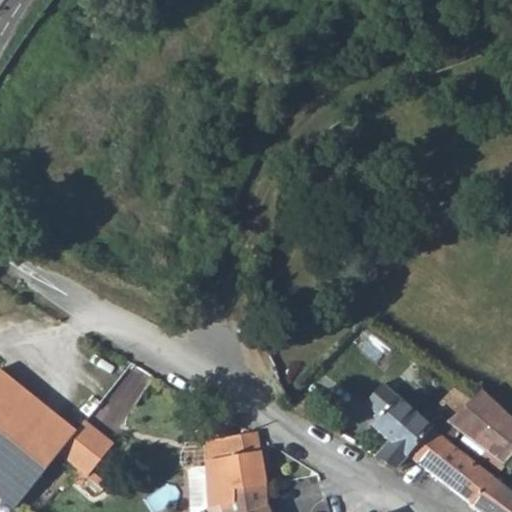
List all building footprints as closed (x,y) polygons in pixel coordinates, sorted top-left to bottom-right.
[(0,502),(13,511),(21,511),(62,459),(79,436),(0,377),(0,502)] [(375,457),(394,468),(407,456),(434,430),(382,386),(366,405),(379,416),(378,418),(376,420),(375,422),(375,425),(375,427),(376,430),(389,441),(375,457)] [(511,421),(498,408),(479,390),(470,399),(447,421),(502,466),(511,454),(511,421)] [(116,447),(87,426),(79,436),(62,459),(91,482),(94,477),(116,447)] [(492,478),(434,430),(407,456),(468,502),(467,503),(479,511),(511,511),(511,493),(492,480),(492,478)] [(264,485),(257,443),(255,436),(245,438),(220,442),(202,443),(206,475),(192,476),(189,481),(192,511),(210,511),(233,505),(232,492),(264,485)] [(91,482),(108,496),(113,490),(94,477),(91,482)] [(267,511),(265,505),(264,485),(232,492),(233,505),(234,511),(267,511)]
